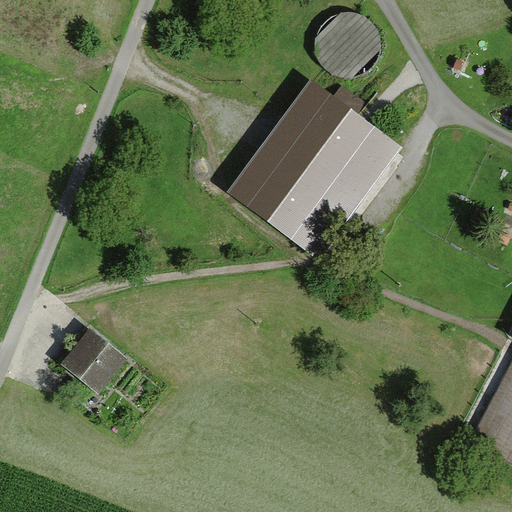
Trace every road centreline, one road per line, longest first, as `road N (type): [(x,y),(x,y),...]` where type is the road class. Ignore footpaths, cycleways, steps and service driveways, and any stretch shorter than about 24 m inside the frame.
road 1 (track): [(29,292),(67,297),(159,277),(303,267),(485,337),(511,334)]
road 2 (track): [(128,42),(155,80),(200,108),(209,177),(221,198),(303,267)]
road 3 (track): [(450,111),(422,130),(374,228)]
